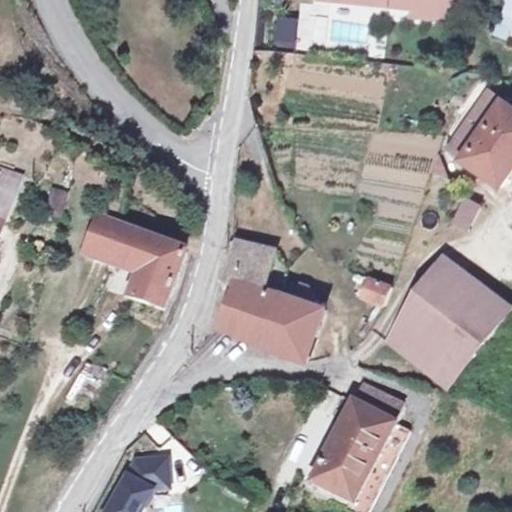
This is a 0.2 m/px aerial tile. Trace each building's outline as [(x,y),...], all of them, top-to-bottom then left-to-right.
[(326,0),(326,6),(419,16),(418,24),(442,27),(444,0),(326,0)] [(493,99),(465,138),(481,149),(467,167),(506,194),(511,185),(511,105),(509,110),(493,99)] [(204,126),(211,111),(202,108),(195,123),(204,126)] [(0,200),(9,171),(0,168),(0,200)] [(58,219),(66,194),(49,188),(41,214),(58,219)] [(464,199),(453,220),(467,228),(479,207),(464,199)] [(182,255),(176,248),(120,229),(89,218),(78,256),(105,266),(134,277),(128,299),(164,311),(182,255)] [(227,239),(214,278),(235,286),(236,283),(255,289),(255,287),(258,288),(270,252),(227,239)] [(440,259),(409,300),(385,342),(396,349),(402,339),(431,356),(491,288),(440,259)] [(222,327),(258,344),(275,293),(258,288),(255,287),(255,289),(236,283),(235,286),(214,278),(215,281),(234,287),(222,327)] [(392,285),(367,278),(361,297),(383,303),(392,285)] [(258,344),(305,358),(322,307),(314,305),(316,299),(310,297),(312,291),(306,289),(307,288),(301,286),(295,300),(275,293),(258,344)] [(511,299),(491,288),(431,356),(451,367),(511,299)] [(396,349),(443,377),(451,367),(431,356),(402,339),(396,349)] [(79,403),(98,410),(115,368),(96,361),(79,403)] [(360,509),(407,410),(361,391),(313,489),(360,509)] [(168,491),(165,461),(154,462),(154,455),(130,458),(99,511),(139,511),(150,493),(168,491)]
